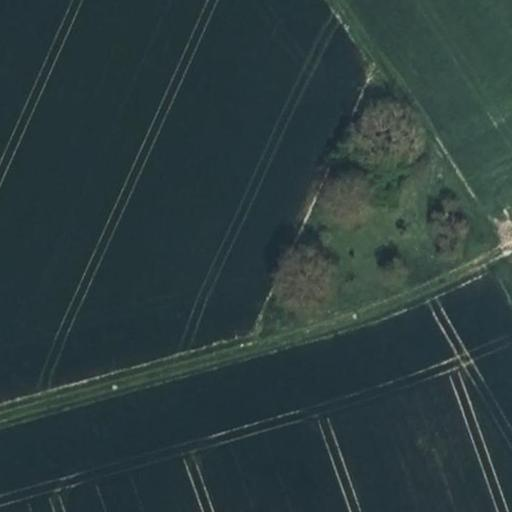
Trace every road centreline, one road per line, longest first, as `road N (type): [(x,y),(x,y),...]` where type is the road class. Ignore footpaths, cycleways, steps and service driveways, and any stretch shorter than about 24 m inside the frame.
road 1 (track): [(511,244),(391,309),(0,422)]
road 2 (track): [(338,0),(503,249)]
